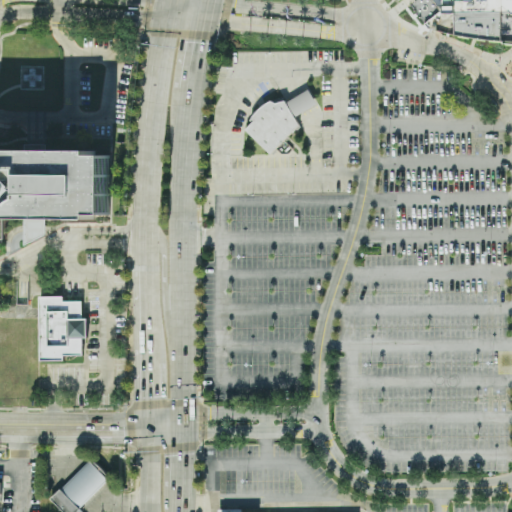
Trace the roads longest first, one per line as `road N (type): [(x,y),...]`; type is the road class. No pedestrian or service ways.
road 1 (secondary): [(183,425),(187,101)]
road 2 (secondary): [(168,17),(153,103),(144,268)]
road 3 (tertiary): [(146,427),(0,427)]
